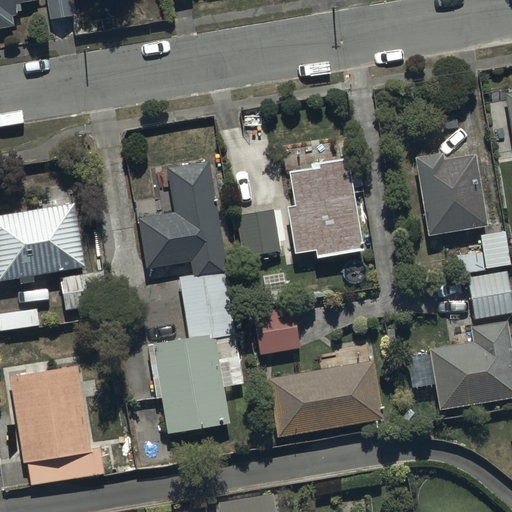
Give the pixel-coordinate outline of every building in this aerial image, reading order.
[(0,0),(0,33),(15,31),(14,21),(18,20),(16,9),(39,6),(37,0),(0,0)] [(70,0),(46,0),(49,24),(73,22),(70,0)] [(443,156),(415,160),(429,243),(488,234),(476,159),(444,164),(443,156)] [(295,211),(287,212),(293,259),(314,256),(315,262),(363,255),(350,164),(289,172),(295,211)] [(188,338),(140,346),(146,381),(151,380),(155,403),(161,402),(167,438),(232,428),(226,392),(246,388),(208,165),(155,173),(162,217),(138,221),(147,273),(153,272),(155,285),(179,281),(188,338)] [(86,272),(74,206),(0,219),(0,286),(23,283),(24,288),(39,285),(38,280),(86,272)] [(276,211),(236,217),(243,262),(282,256),(276,211)] [(505,234),(481,238),(486,272),(510,269),(505,234)] [(480,255),(456,259),(459,277),(483,273),(480,255)] [(511,303),(507,273),(467,279),(474,323),(511,317),(511,303)] [(104,274),(59,282),(64,315),(109,307),(104,274)] [(293,307),(252,313),(259,358),(300,352),(293,307)] [(474,345),(430,353),(442,417),(511,403),(511,360),(505,325),(471,332),(474,345)] [(375,366),(268,382),(277,442),(384,425),(375,366)] [(78,370),(8,379),(23,468),(26,468),(30,489),(105,477),(100,449),(91,451),(78,370)] [(273,511),(270,492),(216,503),(217,511),(273,511)]
